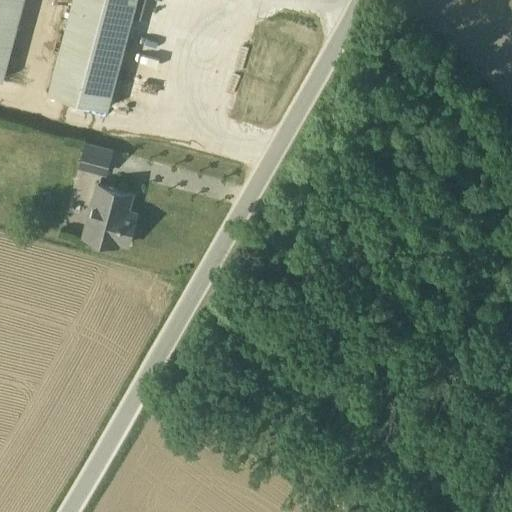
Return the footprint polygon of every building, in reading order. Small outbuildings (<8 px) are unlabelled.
[(0,0),(0,78),(2,79),(23,0),(0,0)] [(73,0),(49,92),(108,108),(132,16),(141,19),(146,0),(73,0)] [(256,96),(265,73),(254,69),(245,92),(256,96)] [(79,165),(106,173),(112,150),(85,142),(79,165)] [(137,213),(127,210),(132,192),(98,183),(83,235),(117,245),(118,241),(128,244),(137,213)]
